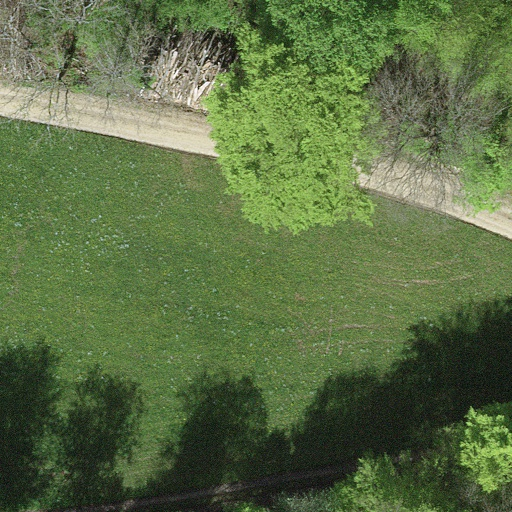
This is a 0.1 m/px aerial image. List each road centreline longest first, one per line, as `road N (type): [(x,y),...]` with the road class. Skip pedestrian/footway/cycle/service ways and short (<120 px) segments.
road 1 (track): [(511,202),(451,179),(0,102)]
road 2 (track): [(0,493),(233,492),(511,451)]
